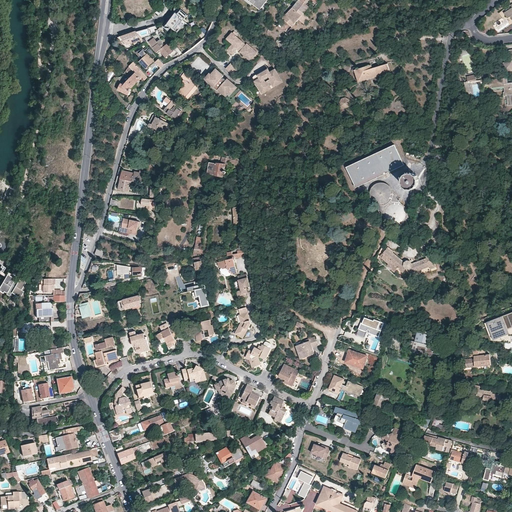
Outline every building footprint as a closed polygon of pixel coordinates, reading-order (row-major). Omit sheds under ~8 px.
[(252,0),(255,2),(252,4),(259,10),(267,0),(266,0),(252,0)] [(309,7),(306,4),(309,0),(312,0),(314,1),(317,4),(320,0),(298,0),(294,6),(282,19),(284,20),(291,27),(309,7)] [(168,24),(165,28),(168,31),(171,28),(177,33),(186,23),(181,18),(182,17),(184,19),(187,15),(181,10),(178,13),(177,12),(176,14),(175,14),(168,24)] [(166,22),(168,24),(175,14),(173,12),(166,22)] [(168,24),(166,22),(158,30),(160,32),(165,28),(168,24)] [(155,26),(150,28),(152,34),(158,32),(155,26)] [(201,30),(197,34),(202,40),(204,37),(206,35),(201,30)] [(145,42),(136,32),(121,37),(118,38),(124,46),(125,46),(140,40),(141,42),(138,44),(139,45),(145,42)] [(228,50),(233,55),(238,49),(241,52),(251,61),(257,54),(247,45),(246,46),(232,34),(227,40),(233,45),(228,50)] [(149,42),(157,52),(160,51),(165,57),(175,49),(169,43),(165,46),(160,40),(157,42),(155,38),(149,42)] [(146,50),(151,55),(154,52),(149,47),(146,50)] [(155,61),(143,48),(137,51),(144,58),(140,62),(146,68),(155,61)] [(511,50),(508,51),(510,62),(505,62),(503,65),(503,70),(506,72),(511,71),(511,50)] [(156,62),(158,65),(155,67),(158,70),(164,65),(159,59),(156,62)] [(134,72),(135,73),(125,86),(124,85),(121,84),(118,90),(128,95),(130,91),(131,92),(140,79),(143,82),(147,77),(133,62),(129,67),(134,72)] [(231,64),(226,69),(234,76),(239,70),(231,64)] [(387,64),(372,68),(370,69),(369,66),(357,69),(360,78),(365,76),(365,77),(371,75),(372,78),(390,72),(387,64)] [(253,81),(262,94),(283,81),(275,68),(270,71),(268,68),(258,75),(259,77),(253,81)] [(222,76),(215,70),(212,74),(213,76),(212,78),(210,76),(208,74),(205,78),(213,85),(210,88),(221,97),(227,91),(229,93),(233,88),(223,85),(224,82),(224,80),(223,79),(222,79),(220,80),(219,81),(218,81),(222,76)] [(124,85),(125,86),(135,73),(134,72),(124,85)] [(183,81),(183,83),(184,85),(177,93),(182,97),(182,96),(186,99),(197,87),(193,83),(194,82),(184,73),(181,76),(184,79),(183,81)] [(230,94),(231,95),(237,88),(228,80),(223,85),(233,88),(229,93),(230,94)] [(225,100),(230,94),(229,93),(227,91),(221,97),(225,100)] [(176,118),(181,111),(175,106),(177,104),(167,97),(164,100),(169,104),(167,107),(166,106),(164,110),(172,116),(176,118)] [(340,102),(341,106),(344,108),(348,107),(350,103),(349,100),(345,98),(341,99),(340,102)] [(192,118),(195,113),(188,109),(185,114),(192,118)] [(157,115),(154,114),(148,125),(149,125),(149,124),(150,124),(151,124),(152,124),(157,115)] [(149,127),(150,126),(156,130),(155,133),(164,138),(171,125),(165,121),(166,120),(161,117),(157,115),(152,124),(151,124),(150,124),(149,124),(149,125),(149,126),(149,127)] [(135,139),(138,132),(135,131),(136,127),(131,126),(128,136),(135,139)] [(363,183),(388,172),(404,165),(400,157),(394,144),(377,152),(362,159),(345,166),(355,187),(363,183)] [(222,157),(221,164),(209,162),(207,173),(219,175),(219,176),(222,177),(222,175),(225,176),(225,173),(226,173),(225,173),(225,174),(224,174),(223,174),(223,173),(223,172),(223,171),(224,171),(226,158),(222,157)] [(134,173),(123,171),(118,189),(123,190),(122,193),(124,194),(124,196),(129,197),(129,194),(128,194),(126,193),(126,191),(129,191),(131,181),(133,181),(143,183),(145,172),(140,171),(140,172),(135,171),(134,173)] [(412,173),(410,172),(409,173),(407,173),(405,174),(403,175),(402,178),(402,181),(402,183),(403,185),(404,187),(405,188),(407,189),(410,189),(411,189),(413,188),(416,187),(417,185),(418,183),(419,181),(418,178),(417,176),(416,175),(416,174),(414,173),(412,173)] [(400,203),(398,203),(398,201),(394,195),(393,195),(392,191),(391,189),(390,187),(388,185),(386,184),(384,183),(381,182),(379,183),(376,184),(374,185),(373,186),(371,189),(370,191),(370,194),(370,196),(370,198),(372,201),(380,212),(386,221),(388,222),(389,224),(392,225),(394,225),(397,225),(399,225),(401,224),(403,222),(404,221),(405,219),(406,216),(407,214),(407,211),(406,209),(404,207),(402,205),(400,203)] [(141,205),(146,206),(150,206),(149,208),(156,209),(156,200),(142,199),(141,205)] [(242,224),(241,217),(241,207),(233,207),(234,224),(234,225),(241,224),(242,224)] [(358,214),(351,213),(349,222),(356,223),(358,214)] [(142,222),(126,219),(124,227),(131,229),(130,234),(138,236),(140,228),(141,228),(142,222)] [(201,237),(197,236),(193,253),(194,256),(204,254),(201,237)] [(403,272),(406,268),(409,269),(411,273),(416,272),(429,266),(435,264),(431,255),(426,257),(426,258),(412,264),(410,261),(407,261),(405,263),(393,253),(393,251),(388,247),(382,253),(384,255),(382,258),(389,264),(391,262),(398,268),(403,272)] [(104,257),(106,251),(97,248),(95,255),(104,257)] [(232,251),(226,252),(228,260),(218,262),(219,266),(221,268),(223,268),(223,269),(228,268),(229,272),(230,272),(231,273),(233,275),(237,274),(235,263),(234,260),(235,258),(245,256),(245,249),(243,249),(239,249),(238,250),(238,253),(232,254),(232,251)] [(197,270),(203,269),(200,257),(194,258),(197,270)] [(388,265),(392,268),(395,271),(398,268),(391,262),(389,264),(388,265)] [(98,273),(99,265),(90,264),(89,272),(98,273)] [(117,274),(129,274),(129,271),(133,271),(134,275),(142,274),(142,276),(144,275),(145,268),(142,268),(133,268),(128,268),(128,266),(117,265),(117,274)] [(354,273),(347,269),(341,278),(348,282),(354,273)] [(246,287),(249,287),(246,274),(238,276),(239,280),(238,280),(241,294),(247,292),(246,287)] [(8,276),(6,279),(7,280),(0,290),(0,294),(3,296),(4,294),(9,298),(11,294),(19,299),(23,292),(20,291),(25,283),(20,280),(17,284),(10,280),(12,278),(8,276)] [(51,279),(41,280),(40,285),(39,285),(39,291),(44,290),(44,293),(52,293),(52,290),(52,284),(51,279)] [(202,305),(210,304),(206,283),(188,287),(188,290),(195,289),(196,296),(200,295),(202,305)] [(141,302),(139,295),(119,301),(121,310),(136,306),(136,307),(137,308),(138,308),(139,308),(139,307),(140,306),(139,302),(141,302)] [(36,312),(40,312),(40,317),(40,323),(46,322),(45,317),(53,316),(53,311),(51,311),(51,308),(51,303),(36,304),(36,312)] [(251,324),(246,308),(239,309),(240,314),(238,315),(240,323),(239,326),(234,334),(243,338),(251,324)] [(509,330),(511,329),(511,313),(485,324),(490,338),(494,337),(495,340),(511,334),(509,330)] [(374,321),(365,317),(363,323),(361,322),(359,328),(366,332),(367,329),(370,330),(369,333),(378,337),(381,331),(384,332),(386,324),(375,319),(374,321)] [(205,337),(204,330),(209,329),(210,334),(214,333),(212,324),(211,324),(210,319),(200,321),(201,323),(197,323),(193,328),(194,331),(193,331),(194,339),(197,338),(205,337)] [(66,321),(46,322),(40,323),(32,323),(32,332),(33,334),(35,334),(52,334),(52,326),(66,327),(66,321)] [(172,333),(168,325),(165,325),(163,326),(163,328),(164,330),(156,334),(161,344),(166,341),(170,347),(174,345),(173,343),(172,341),(175,339),(174,337),(176,336),(175,333),(178,332),(175,326),(172,328),(174,332),(172,333)] [(416,340),(422,342),(429,343),(430,343),(431,337),(432,335),(417,332),(416,340)] [(135,342),(136,342),(137,345),(136,345),(136,349),(133,349),(133,351),(137,350),(137,351),(142,350),(141,347),(149,345),(146,336),(145,337),(144,333),(131,337),(132,343),(135,342)] [(97,350),(102,349),(102,351),(98,352),(96,352),(99,365),(106,364),(105,362),(118,358),(116,350),(114,350),(113,346),(115,345),(113,337),(105,339),(106,342),(96,344),(97,350)] [(312,347),(318,345),(315,337),(309,339),(310,341),(312,347)] [(422,342),(416,340),(416,341),(408,340),(408,343),(413,344),(413,348),(432,352),(434,345),(429,344),(429,343),(422,342)] [(271,343),(267,341),(265,342),(263,345),(262,346),(260,345),(258,348),(257,348),(255,352),(253,351),(250,350),(247,356),(252,358),(253,362),(255,362),(256,366),(261,364),(260,361),(265,359),(270,348),(271,345),(271,343)] [(300,344),(296,346),(301,359),(303,360),(315,355),(312,347),(310,341),(300,344)] [(58,369),(57,365),(60,364),(59,360),(58,354),(61,353),(64,353),(63,347),(51,350),(52,355),(45,356),(46,362),(44,362),(45,367),(49,366),(50,370),(58,369)] [(491,364),(489,354),(484,355),(483,350),(477,351),(476,349),(468,350),(469,357),(473,356),(473,358),(465,360),(466,368),(491,364)] [(363,368),(367,356),(349,350),(346,361),(358,364),(357,366),(363,368)] [(252,358),(247,356),(246,358),(250,360),(252,367),(256,366),(255,362),(253,362),(252,358)] [(285,380),(289,381),(290,379),(295,381),(300,371),(285,364),(278,377),(285,380)] [(196,366),(194,370),(191,369),(191,367),(181,370),(183,379),(188,377),(189,379),(193,378),(195,375),(199,377),(201,381),(206,380),(203,371),(202,371),(203,370),(196,366)] [(166,375),(167,379),(163,380),(165,389),(170,387),(179,385),(177,378),(174,378),(174,375),(173,373),(166,375)] [(329,389),(338,393),(344,379),(334,375),(329,389)] [(73,383),(72,376),(57,379),(58,386),(73,383)] [(217,391),(221,390),(226,392),(223,397),(228,399),(235,385),(234,382),(225,378),(225,380),(219,382),(219,383),(215,385),(217,391)] [(364,386),(349,380),(347,385),(344,384),(343,388),(360,395),(364,386)] [(153,394),(149,382),(135,386),(139,398),(153,394)] [(47,383),(39,385),(41,399),(50,398),(47,383)] [(74,387),(73,383),(58,386),(59,393),(65,392),(65,393),(70,392),(71,391),(71,389),(72,388),(74,387)] [(255,394),(255,395),(249,393),(250,391),(252,387),(246,384),(240,398),(246,401),(245,402),(250,404),(250,406),(254,408),(259,396),(255,394)] [(122,397),(121,398),(120,397),(121,394),(125,389),(122,387),(115,395),(115,396),(114,403),(115,405),(114,407),(115,412),(119,411),(121,408),(124,407),(124,410),(125,412),(127,414),(132,413),(130,407),(129,406),(130,404),(128,399),(122,397)] [(484,396),(488,397),(488,399),(491,399),(491,401),(491,402),(499,403),(500,401),(504,402),(505,396),(497,394),(497,392),(487,390),(477,389),(474,388),(473,393),(476,393),(476,395),(484,396)] [(32,397),(31,397),(31,394),(32,394),(31,389),(21,391),(23,402),(33,400),(32,397)] [(373,405),(381,408),(384,402),(387,403),(388,401),(391,394),(379,390),(377,394),(373,405)] [(195,408),(190,395),(188,396),(172,402),(173,405),(169,407),(172,413),(175,411),(177,415),(195,408)] [(270,406),(272,407),(270,410),(269,410),(267,414),(274,417),(274,416),(275,413),(282,416),(285,410),(280,408),(280,406),(282,401),(272,397),(271,401),(270,401),(269,404),(271,405),(270,406)] [(400,404),(402,401),(395,397),(393,402),(400,406),(400,404)] [(41,406),(31,408),(32,411),(32,416),(32,419),(36,419),(42,417),(49,416),(48,410),(41,412),(41,410),(42,410),(41,406)] [(338,416),(336,422),(356,430),(358,422),(354,421),(355,418),(357,418),(358,414),(336,407),(335,411),(341,413),(340,416),(338,416)] [(164,423),(161,415),(150,419),(153,427),(164,423)] [(437,417),(436,417),(435,424),(434,426),(439,427),(439,429),(442,430),(443,428),(442,428),(442,425),(440,424),(441,418),(440,418),(441,416),(438,415),(437,417)] [(38,427),(38,426),(57,422),(57,423),(58,423),(57,416),(56,416),(56,417),(42,419),(42,417),(36,419),(36,422),(32,422),(33,428),(38,427)] [(429,421),(424,418),(421,425),(426,428),(429,421)] [(158,427),(162,435),(173,431),(169,422),(158,427)] [(400,440),(403,432),(394,429),(386,433),(388,436),(383,439),(388,448),(387,451),(395,454),(398,447),(396,443),(396,442),(400,440)] [(190,441),(198,441),(217,439),(217,436),(218,435),(218,431),(200,433),(195,434),(195,437),(188,438),(185,438),(184,438),(184,442),(190,441)] [(57,438),(60,450),(77,447),(74,434),(57,438)] [(241,440),(249,453),(265,444),(263,440),(262,440),(261,438),(262,438),(260,435),(251,440),(248,436),(241,440)] [(442,438),(441,441),(440,445),(440,444),(438,449),(444,451),(448,452),(452,441),(442,438)] [(9,449),(5,440),(2,441),(0,441),(0,451),(3,450),(5,450),(9,449)] [(29,442),(30,444),(23,445),(21,446),(22,452),(24,452),(25,456),(35,454),(34,449),(36,449),(34,441),(29,442)] [(249,453),(251,456),(267,447),(265,444),(249,453)] [(328,456),(331,449),(327,447),(326,449),(321,447),(316,445),(313,454),(325,458),(326,456),(328,456)] [(471,446),(470,450),(472,451),(472,453),(473,454),(476,455),(478,448),(471,446)] [(243,457),(239,449),(230,453),(227,448),(217,453),(223,463),(225,467),(243,457)] [(132,449),(125,451),(117,454),(121,464),(135,458),(132,451),(132,449)] [(451,456),(450,459),(459,461),(464,463),(467,463),(467,462),(469,462),(471,456),(470,455),(471,454),(468,453),(467,454),(459,452),(451,449),(451,451),(449,456),(451,456)] [(66,462),(72,460),(72,461),(73,465),(73,466),(80,465),(80,463),(91,461),(89,451),(71,455),(70,454),(48,459),(47,459),(49,465),(55,464),(56,469),(58,468),(58,467),(61,466),(61,468),(63,467),(67,466),(66,462)] [(167,460),(164,453),(149,458),(152,466),(158,464),(158,463),(157,460),(160,459),(161,461),(162,462),(167,460)] [(217,453),(214,455),(218,464),(220,464),(223,463),(217,453)] [(344,463),(347,464),(349,465),(348,467),(356,470),(360,460),(353,457),(353,458),(347,456),(347,455),(343,454),(340,462),(344,463)] [(487,464),(489,457),(481,455),(479,462),(487,464)] [(511,474),(511,460),(510,460),(510,462),(507,461),(507,460),(502,459),(501,462),(494,460),(492,468),(484,466),(482,477),(487,478),(488,471),(495,472),(496,469),(507,472),(509,472),(509,474),(511,474)] [(380,465),(379,467),(374,465),(372,473),(385,478),(390,465),(384,462),(383,466),(380,465)] [(266,476),(277,482),(284,470),(283,469),(284,466),(279,463),(278,465),(276,463),(274,465),(273,465),(270,471),(269,470),(266,476)] [(417,487),(420,479),(420,477),(431,481),(435,472),(415,464),(414,464),(410,473),(410,475),(406,474),(403,482),(408,484),(410,485),(417,487)] [(89,468),(80,471),(83,479),(81,479),(83,485),(94,481),(89,468)] [(318,477),(302,468),(296,478),(306,483),(300,495),(307,498),(318,477)] [(190,473),(189,475),(187,474),(174,479),(177,489),(191,483),(193,484),(194,486),(200,488),(204,481),(198,478),(199,476),(190,473)] [(41,495),(45,493),(37,480),(34,481),(33,480),(29,482),(30,484),(29,485),(37,496),(40,494),(41,495)] [(64,501),(74,497),(70,486),(73,484),(71,480),(68,481),(57,485),(59,490),(60,489),(64,501)] [(262,490),(264,486),(253,480),(251,484),(262,490)] [(85,490),(87,490),(90,498),(99,494),(96,486),(94,481),(83,485),(75,488),(78,495),(82,494),(80,489),(84,487),(85,490)] [(455,495),(458,485),(446,482),(444,492),(455,495)] [(320,493),(316,503),(332,510),(337,511),(355,511),(356,511),(341,504),(339,503),(343,495),(335,492),(336,491),(332,489),(331,489),(331,490),(325,487),(323,491),(322,494),(320,493)] [(154,500),(149,489),(142,491),(147,503),(154,500)] [(260,510),(266,499),(253,491),(246,503),(260,510)] [(1,497),(1,505),(8,505),(8,509),(20,508),(20,505),(19,499),(21,499),(21,492),(13,492),(13,496),(1,497)] [(177,509),(178,509),(177,507),(182,505),(182,504),(192,499),(189,494),(187,496),(179,499),(179,501),(175,503),(174,502),(169,505),(168,506),(168,507),(163,510),(163,508),(156,511),(156,510),(152,511),(151,511),(176,511),(177,509)] [(370,495),(368,495),(367,501),(365,502),(364,505),(371,507),(373,503),(375,503),(376,497),(370,495)] [(471,502),(472,502),(470,511),(478,511),(480,504),(480,501),(476,500),(477,498),(472,496),(471,502)] [(484,506),(488,507),(487,511),(499,511),(500,509),(490,507),(489,506),(490,500),(486,499),(484,506)] [(103,501),(93,505),(95,511),(110,511),(112,511),(110,505),(107,506),(108,507),(107,507),(104,501),(103,501)] [(382,507),(384,508),(384,511),(383,511),(388,511),(390,505),(387,504),(387,501),(384,501),(382,507)]
